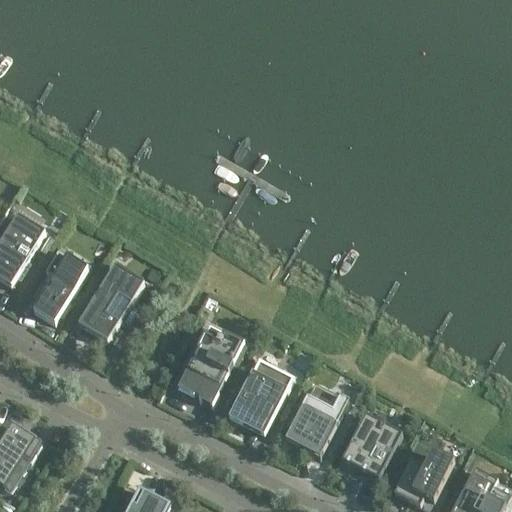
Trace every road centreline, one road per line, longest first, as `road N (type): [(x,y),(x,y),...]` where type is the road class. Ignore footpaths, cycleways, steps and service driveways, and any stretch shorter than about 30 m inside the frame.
road 1 (residential): [(326,511),(124,411)]
road 2 (residential): [(110,435),(258,511)]
road 3 (residential): [(124,411),(0,334)]
road 4 (residential): [(0,380),(110,435)]
